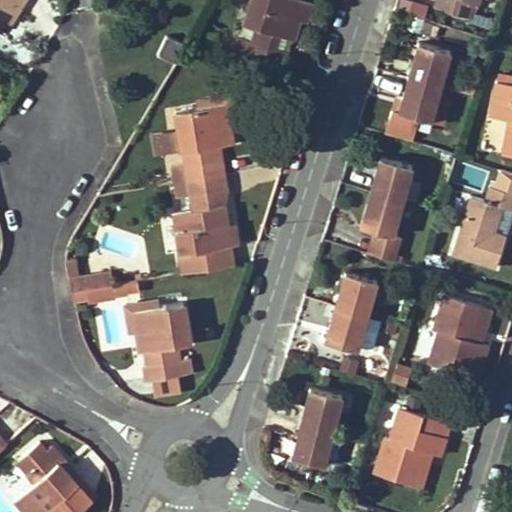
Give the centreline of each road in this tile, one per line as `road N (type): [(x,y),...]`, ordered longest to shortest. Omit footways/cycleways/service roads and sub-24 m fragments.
road 1 (residential): [(210,435),(225,417),(282,260),(361,0)]
road 2 (residential): [(11,355),(67,84)]
road 3 (residential): [(11,355),(155,447)]
road 4 (residential): [(511,362),(466,511)]
